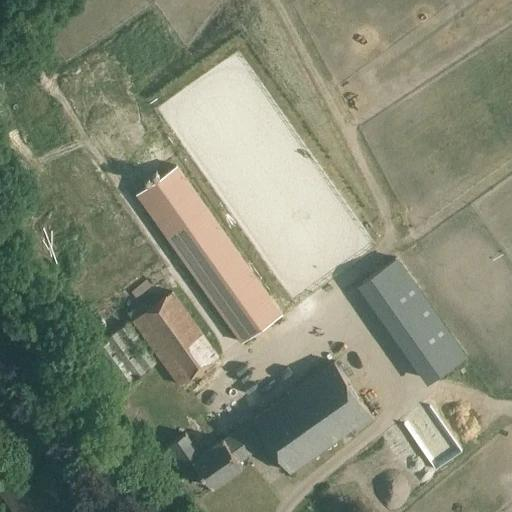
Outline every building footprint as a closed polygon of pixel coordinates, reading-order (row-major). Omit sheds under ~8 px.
[(282,313),(177,164),(136,193),(241,342),(282,313)] [(357,284),(427,384),(467,354),(398,256),(357,284)] [(179,384),(219,355),(173,290),(147,308),(143,302),(128,312),(179,384)] [(156,362),(127,323),(97,345),(126,384),(156,362)] [(356,430),(374,418),(335,361),(224,439),(223,438),(201,454),(185,433),(165,447),(182,472),(195,463),(212,487),(242,466),(239,461),(268,441),(289,471),(306,460),(354,427),(356,430)] [(263,400),(296,375),(286,362),(253,386),(263,400)] [(118,388),(111,377),(105,381),(112,392),(118,388)] [(59,511),(31,470),(15,482),(3,490),(18,511),(59,511)]
